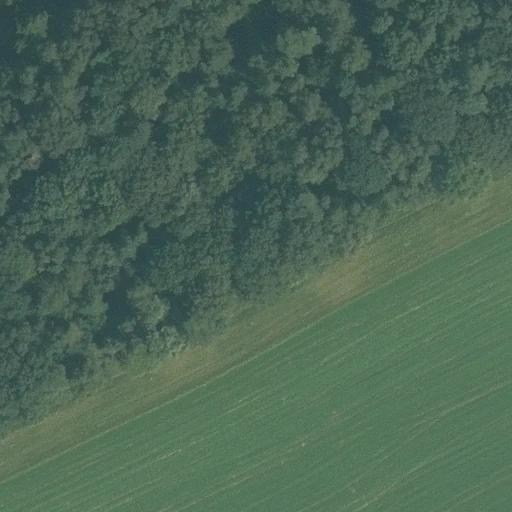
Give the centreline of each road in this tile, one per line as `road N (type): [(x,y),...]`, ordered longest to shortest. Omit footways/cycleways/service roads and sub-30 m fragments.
road 1 (unknown): [(511,69),(442,101),(231,235),(0,346)]
road 2 (track): [(511,154),(336,235),(174,337),(0,417)]
